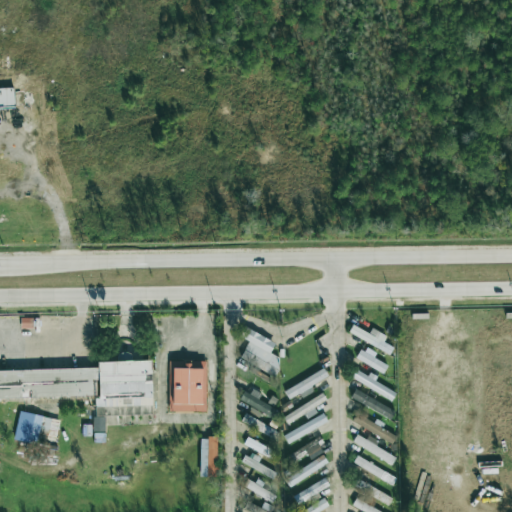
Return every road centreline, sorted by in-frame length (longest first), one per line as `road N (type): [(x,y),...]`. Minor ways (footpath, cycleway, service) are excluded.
road 1 (secondary): [(0,298),(511,290)]
road 2 (secondary): [(511,254),(21,261)]
road 3 (residential): [(337,258),(339,511)]
road 4 (residential): [(229,295),(231,511)]
